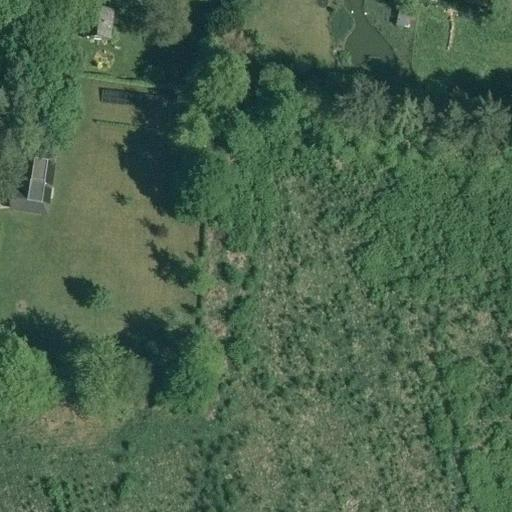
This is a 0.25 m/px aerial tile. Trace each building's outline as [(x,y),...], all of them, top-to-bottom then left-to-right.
[(414,31),(419,6),(409,5),(408,7),(400,5),(396,28),(414,31)] [(42,6),(40,30),(46,31),(45,43),(46,43),(47,43),(46,48),(51,56),(66,57),(65,67),(74,68),(74,66),(76,42),(69,42),(56,40),(59,7),(52,7),(42,6)] [(109,13),(88,10),(84,38),(106,41),(109,13)] [(226,31),(224,44),(241,46),(243,34),(226,31)] [(28,157),(25,189),(49,192),(52,159),(28,157)]
